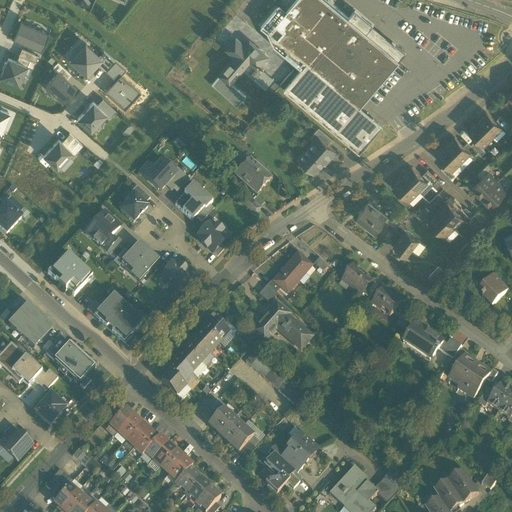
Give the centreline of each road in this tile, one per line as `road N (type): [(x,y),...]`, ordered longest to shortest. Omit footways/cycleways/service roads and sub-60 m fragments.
road 1 (residential): [(315,210),(499,351)]
road 2 (residential): [(0,258),(135,375)]
road 3 (residential): [(253,495),(135,375)]
road 4 (residential): [(410,145),(511,61)]
road 5 (residential): [(135,375),(219,284)]
road 6 (residential): [(219,284),(245,256),(315,210)]
